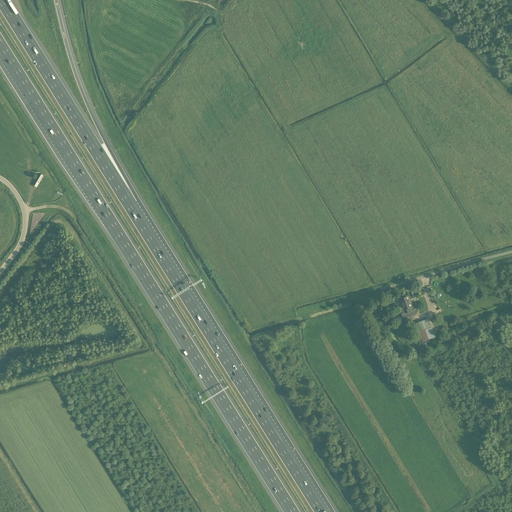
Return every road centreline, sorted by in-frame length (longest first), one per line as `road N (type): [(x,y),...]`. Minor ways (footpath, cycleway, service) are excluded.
road 1 (motorway): [(0,46),(291,511)]
road 2 (track): [(258,511),(74,217),(52,206),(24,210)]
road 3 (motorway): [(322,511),(131,206)]
road 4 (motorway): [(131,206),(2,0)]
road 5 (motorway): [(131,206),(73,67),(55,0)]
